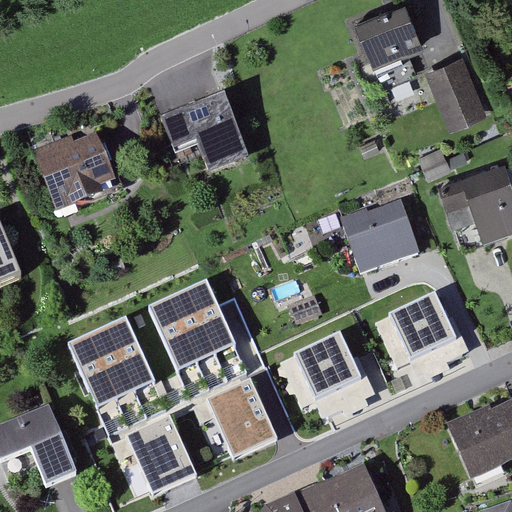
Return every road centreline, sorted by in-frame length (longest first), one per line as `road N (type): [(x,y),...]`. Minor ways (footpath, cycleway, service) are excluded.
road 1 (residential): [(511,368),(190,511)]
road 2 (residential): [(93,94),(287,0)]
